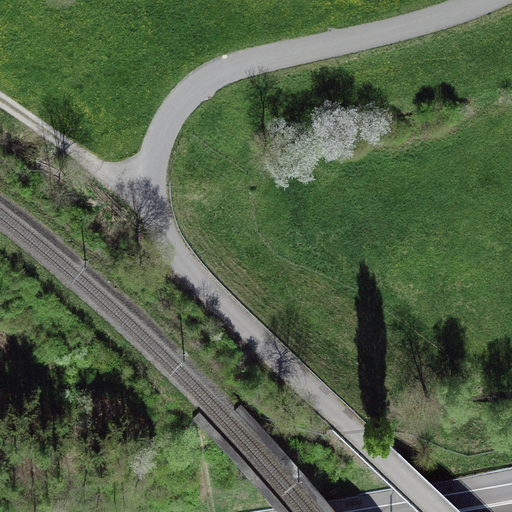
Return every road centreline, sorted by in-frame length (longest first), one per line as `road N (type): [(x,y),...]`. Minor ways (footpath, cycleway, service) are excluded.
road 1 (unclassified): [(486,0),(211,75),(169,118),(152,181),(155,213),(198,281),(439,511)]
road 2 (track): [(152,181),(96,166),(0,99)]
